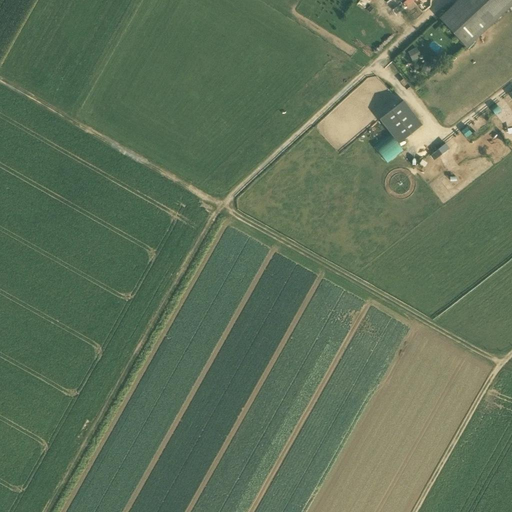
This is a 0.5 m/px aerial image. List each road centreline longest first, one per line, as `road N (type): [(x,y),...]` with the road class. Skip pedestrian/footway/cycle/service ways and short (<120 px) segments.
road 1 (track): [(0,80),(511,367)]
road 2 (track): [(416,511),(511,355)]
